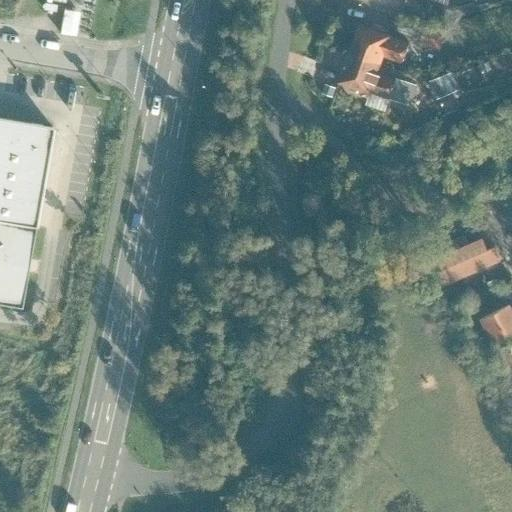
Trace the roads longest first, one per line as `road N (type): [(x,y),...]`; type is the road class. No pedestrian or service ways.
road 1 (residential): [(92,472),(174,483),(205,477),(253,449),(286,400),(297,351),(295,287),(276,118)]
road 2 (primary): [(92,472),(174,76)]
road 3 (residential): [(174,76),(0,46)]
road 4 (residential): [(276,118),(394,200)]
